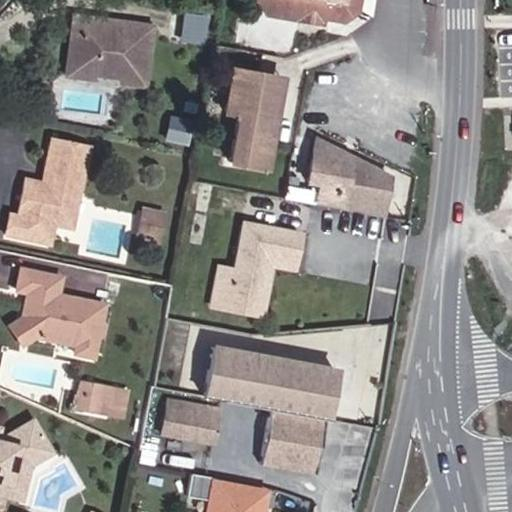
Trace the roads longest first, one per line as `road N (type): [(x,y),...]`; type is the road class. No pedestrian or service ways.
road 1 (secondary): [(463,0),(437,375)]
road 2 (tertiary): [(437,375),(405,428),(385,511)]
road 3 (unknown): [(343,511),(315,486),(212,462)]
